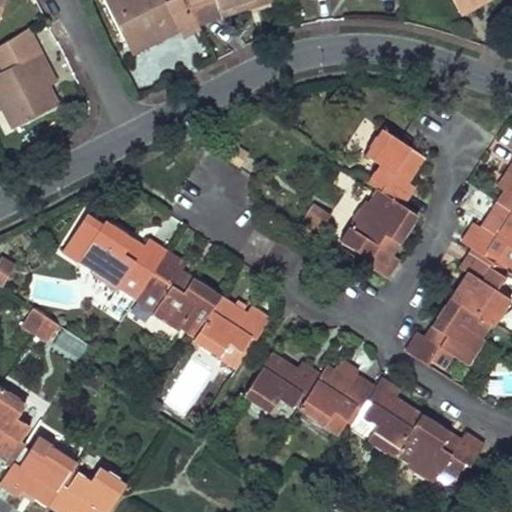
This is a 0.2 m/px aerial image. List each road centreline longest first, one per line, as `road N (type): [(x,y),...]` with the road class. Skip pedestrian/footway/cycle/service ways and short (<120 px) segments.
road 1 (residential): [(131,136),(276,64),(353,47),(423,56),(511,85)]
road 2 (residential): [(397,305),(365,309),(297,289),(180,207)]
road 3 (residential): [(511,422),(477,413),(400,362),(389,346),(397,305)]
road 4 (residential): [(397,305),(430,242),(462,135)]
road 5 (residential): [(67,0),(131,136)]
road 6 (residential): [(0,203),(131,136)]
